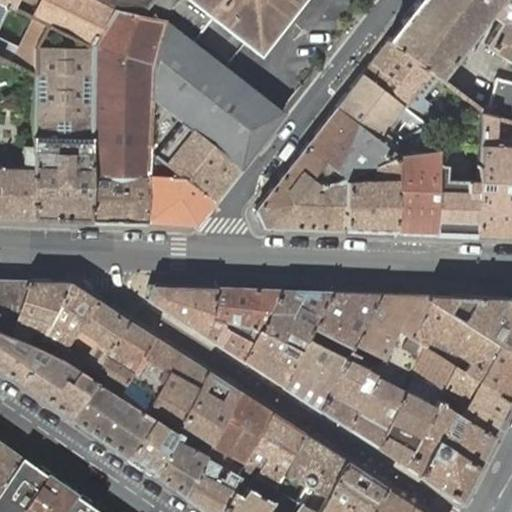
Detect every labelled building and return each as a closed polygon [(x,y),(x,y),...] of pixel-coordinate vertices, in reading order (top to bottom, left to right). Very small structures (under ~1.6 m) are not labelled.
[(0,0),(0,1),(7,5),(16,9),(31,17),(39,21),(46,24),(90,46),(112,8),(94,0),(0,0)] [(94,0),(112,8),(145,17),(157,0),(94,0)] [(186,0),(260,57),(304,0),(186,0)] [(511,0),(416,0),(387,38),(428,69),(435,75),(486,9),(499,19),(484,43),(511,60),(511,0)] [(88,172),(88,220),(144,222),(146,174),(146,172),(147,150),(150,98),(152,64),(163,19),(160,18),(145,17),(112,8),(90,46),(89,150),(88,172)] [(31,17),(10,62),(34,73),(34,47),(46,24),(39,21),(31,17)] [(181,175),(212,200),(239,166),(282,112),(163,19),(152,64),(150,98),(147,150),(151,153),(168,166),(177,173),(179,175),(181,175)] [(32,167),(31,218),(88,220),(88,172),(89,150),(90,46),(46,24),(34,47),(34,73),(33,84),(32,145),(32,149),(32,167)] [(17,46),(0,37),(0,56),(10,62),(17,46)] [(428,69),(387,38),(359,74),(399,103),(401,105),(410,111),(417,117),(423,110),(406,98),(428,69)] [(435,75),(428,69),(406,98),(416,104),(437,77),(435,75)] [(399,103),(359,74),(333,106),(373,136),(395,154),(395,156),(394,175),(391,230),(430,232),(434,164),(434,151),(435,131),(425,123),(399,139),(381,126),(392,111),(404,119),(410,111),(401,105),(399,103)] [(511,82),(494,78),(485,113),(511,119),(511,82)] [(446,126),(477,111),(478,107),(462,95),(440,122),(446,126)] [(373,136),(333,106),(253,209),(262,225),(341,228),(343,178),(375,163),(395,154),(373,136)] [(473,234),(511,235),(511,119),(485,113),(477,111),(475,179),(473,234)] [(0,216),(31,218),(32,167),(32,149),(32,145),(23,145),(22,166),(10,166),(3,165),(0,165),(0,216)] [(146,174),(144,222),(194,223),(212,200),(181,175),(179,175),(177,173),(168,166),(151,153),(147,150),(146,172),(146,174)] [(341,228),(391,230),(394,175),(395,156),(395,154),(375,163),(374,176),(343,178),(341,228)] [(473,234),(475,179),(442,177),(442,164),(434,164),(430,232),(473,234)] [(0,331),(7,334),(26,279),(0,278),(0,331)] [(40,334),(67,281),(26,279),(7,334),(25,342),(30,330),(34,332),(29,344),(34,346),(39,335),(40,334)] [(73,330),(93,298),(67,281),(40,334),(39,335),(34,346),(40,348),(44,338),(61,349),(73,330)] [(206,316),(213,286),(150,284),(146,298),(203,335),(206,316)] [(280,288),(213,286),(206,316),(225,320),(222,326),(227,329),(231,321),(256,327),(259,329),(280,288)] [(327,290),(280,288),(259,329),(278,338),(283,329),(303,338),(304,336),(309,325),(327,290)] [(344,356),(347,349),(349,346),(352,342),(377,292),(327,290),(309,325),(304,336),(303,338),(297,348),(279,384),(317,408),(344,356)] [(425,293),(377,292),(352,342),(349,346),(347,349),(354,352),(358,345),(380,356),(394,327),(407,335),(428,299),(424,297),(425,293)] [(511,296),(500,296),(425,293),(424,297),(428,299),(497,344),(511,353),(511,296)] [(74,367),(87,375),(92,368),(125,318),(93,298),(73,330),(61,349),(57,356),(74,367)] [(511,353),(497,344),(428,299),(407,335),(421,345),(427,334),(469,361),(463,371),(476,380),(508,400),(511,391),(511,353)] [(225,320),(206,316),(203,335),(240,359),(250,340),(227,329),(222,326),(225,320)] [(87,375),(91,378),(100,384),(114,394),(126,375),(151,335),(125,318),(92,368),(87,375)] [(231,321),(227,329),(250,340),(256,327),(231,321)] [(250,340),(240,359),(279,384),(297,348),(278,338),(259,329),(256,327),(250,340)] [(372,373),(346,427),(374,446),(402,389),(410,373),(440,389),(440,388),(452,364),(421,345),(407,335),(394,327),(380,356),(379,357),(377,363),(373,371),(372,373)] [(0,369),(66,414),(91,378),(87,375),(74,367),(57,356),(40,348),(34,346),(29,344),(25,342),(7,334),(0,331),(0,369)] [(137,408),(142,412),(146,406),(154,392),(178,353),(151,335),(126,375),(114,394),(137,408)] [(40,348),(57,356),(61,349),(44,338),(40,348)] [(344,356),(317,408),(346,427),(372,373),(373,371),(352,361),(356,353),(354,352),(347,349),(344,356)] [(166,427),(174,431),(175,429),(206,371),(178,353),(154,392),(146,406),(142,412),(149,416),(166,427)] [(490,435),(508,400),(476,380),(463,371),(452,364),(440,388),(440,389),(434,399),(444,405),(450,394),(455,397),(449,408),(452,410),(458,414),(459,415),(490,435)] [(206,371),(175,429),(206,449),(209,443),(235,390),(206,371)] [(402,389),(374,446),(402,463),(432,404),(434,399),(440,389),(410,373),(402,389)] [(66,414),(123,454),(149,416),(142,412),(137,408),(114,394),(100,384),(91,378),(66,414)] [(268,411),(235,390),(209,443),(206,449),(202,456),(216,463),(224,467),(236,474),(240,467),(243,460),(268,411)] [(475,464),(490,435),(459,415),(458,414),(452,410),(449,408),(444,405),(434,399),(432,404),(402,463),(416,472),(429,446),(418,441),(423,431),(433,437),(437,439),(475,464)] [(240,467),(236,474),(234,480),(242,485),(267,499),(273,488),(273,486),(300,432),(268,411),(243,460),(240,467)] [(123,454),(151,473),(174,431),(166,427),(149,416),(123,454)] [(174,431),(151,473),(182,495),(202,456),(206,449),(175,429),(174,431)] [(429,446),(433,437),(423,431),(418,441),(429,446)] [(322,494),(342,459),(300,432),(273,486),(273,488),(286,495),(295,500),(313,510),(322,494)] [(429,446),(416,472),(457,499),(475,464),(437,439),(433,437),(429,446)] [(0,489),(14,469),(17,467),(0,455),(0,489)] [(202,456),(182,495),(206,511),(217,511),(229,488),(234,480),(236,474),(224,467),(216,463),(202,456)] [(358,511),(367,511),(383,485),(342,459),(322,494),(313,510),(312,511),(348,511),(351,507),(358,511)] [(0,489),(0,511),(75,511),(14,469),(0,489)] [(229,488),(217,511),(312,511),(313,510),(295,500),(286,511),(270,511),(263,507),(267,499),(242,485),(234,480),(229,488)] [(423,511),(383,485),(367,511),(423,511)] [(273,488),(267,499),(263,507),(270,511),(286,511),(295,500),(286,495),(273,488)]
